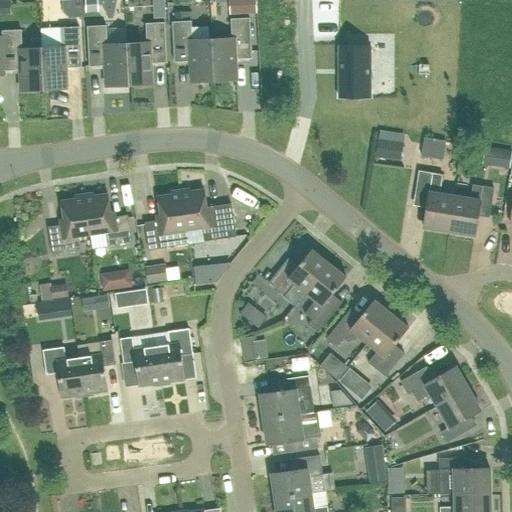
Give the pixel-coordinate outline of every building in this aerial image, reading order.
[(0,0),(0,15),(10,15),(8,0),(0,0)] [(62,13),(68,18),(81,17),(79,0),(78,0),(62,1),(62,13)] [(85,0),(87,12),(98,12),(97,0),(85,0)] [(236,13),(257,12),(256,2),(236,3),(236,13)] [(373,2),(357,2),(356,18),(372,18),(373,2)] [(167,6),(155,7),(156,18),(168,17),(167,6)] [(175,22),(186,21),(185,12),(174,12),(175,22)] [(212,40),(214,80),(237,79),(236,59),(252,58),(249,18),(231,19),(232,39),(212,40)] [(214,80),(212,40),(192,41),(191,21),(186,21),(175,22),(172,22),(174,62),(190,62),(191,82),(214,80)] [(127,45),(129,85),(152,84),(151,64),(167,63),(164,23),(145,24),(146,43),(127,45)] [(129,85),(127,45),(107,46),(106,26),(87,27),(89,67),(105,66),(106,86),(129,85)] [(41,29),(42,49),(44,89),(67,88),(66,68),(81,67),(79,27),(60,28),(41,29)] [(21,90),(44,89),(42,49),(22,50),(21,30),(2,31),(2,37),(0,36),(0,74),(5,74),(5,71),(20,71),(21,90)] [(370,46),(338,46),(338,98),(370,98),(370,46)] [(60,113),(76,111),(74,100),(59,102),(60,113)] [(402,144),(378,140),(376,156),(399,159),(402,144)] [(509,168),(511,152),(498,150),(496,166),(509,168)] [(449,232),(455,196),(439,194),(442,175),(418,171),(414,200),(427,203),(423,228),(449,232)] [(455,196),(449,232),(474,236),(478,211),(490,213),(494,188),(472,185),(470,199),(455,196)] [(180,190),(186,231),(202,228),(204,242),(236,237),(231,204),(206,207),(204,189),(189,192),(189,189),(180,190)] [(188,244),(186,231),(180,190),(171,192),(171,194),(157,197),(161,221),(145,223),(149,250),(188,244)] [(84,195),(90,235),(106,233),(107,246),(131,242),(127,216),(111,218),(107,194),(93,196),(93,193),(84,195)] [(74,237),(90,235),(84,195),(75,196),(75,199),(61,201),(64,225),(48,228),(52,254),(76,251),(74,237)] [(295,306),(305,293),(329,263),(311,249),(294,270),(285,263),(269,282),(279,291),(285,296),(284,297),(295,306)] [(329,263),(305,293),(315,301),(304,314),(311,320),(308,324),(318,332),(339,306),(329,298),(346,277),(329,263)] [(147,284),(167,281),(165,264),(145,267),(147,284)] [(203,265),(195,266),(197,284),(205,283),(203,265)] [(129,270),(101,274),(104,290),(131,286),(129,270)] [(51,289),(52,299),(68,296),(66,287),(51,289)] [(163,301),(161,288),(152,289),(154,302),(163,301)] [(118,308),(132,306),(130,292),(116,294),(118,308)] [(109,295),(83,299),(85,311),(110,307),(109,295)] [(367,344),(391,314),(374,300),(357,321),(347,313),(326,339),(336,347),(343,339),(348,342),(355,340),(358,337),(367,344)] [(73,318),(71,301),(38,305),(40,323),(73,318)] [(239,313),(245,318),(254,308),(247,303),(239,313)] [(391,314),(367,344),(377,352),(368,363),(385,377),(401,357),(391,349),(408,328),(391,314)] [(156,346),(162,385),(170,384),(170,382),(184,380),(181,355),(192,353),(189,329),(168,332),(169,344),(156,346)] [(262,336),(248,337),(249,357),(263,356),(262,336)] [(162,385),(156,346),(134,350),(132,337),(120,339),(123,364),(135,362),(139,387),(153,384),(154,386),(162,385)] [(79,358),(85,396),(93,395),(92,393),(107,391),(103,366),(115,365),(112,340),(99,342),(101,354),(79,358)] [(85,396),(79,358),(66,360),(64,347),(43,350),(46,375),(58,373),(62,398),(76,396),(76,398),(85,396)] [(320,367),(336,380),(345,368),(329,355),(320,367)] [(437,406),(468,389),(455,367),(433,380),(426,367),(400,382),(408,395),(412,392),(417,402),(430,395),(437,406)] [(260,395),(263,419),(299,414),(295,390),(310,388),(308,376),(283,380),(285,391),(260,395)] [(358,381),(350,390),(361,399),(369,390),(358,381)] [(468,389),(437,406),(449,428),(440,433),(446,443),(468,430),(462,421),(480,410),(468,389)] [(319,426),(301,429),(299,414),(263,419),(267,444),(292,441),(294,452),(318,448),(317,437),(320,436),(319,426)] [(381,445),(364,448),(370,482),(387,479),(381,445)] [(296,470),(271,474),(275,499),(311,493),(309,480),(323,478),(320,455),(295,459),(296,470)] [(440,495),(454,494),(490,493),(489,468),(464,469),(464,458),(439,458),(440,495)] [(404,494),(403,469),(387,469),(387,479),(389,495),(404,494)] [(327,511),(327,505),(312,507),(311,493),(275,499),(276,511),(327,511)] [(490,511),(490,493),(454,494),(454,508),(440,508),(440,511),(490,511)]
